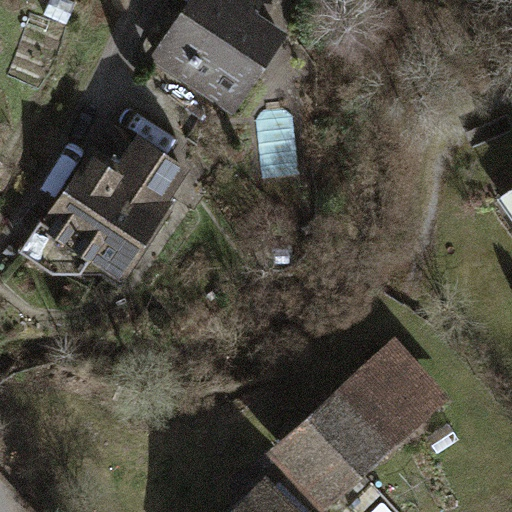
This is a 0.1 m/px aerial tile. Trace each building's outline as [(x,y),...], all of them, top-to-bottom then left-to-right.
[(263,0),(185,0),(147,57),(230,114),(289,27),(259,7),(263,0)] [(119,153),(91,135),(17,248),(55,273),(101,268),(123,283),(180,196),(175,193),(196,161),(139,124),(119,153)] [(511,179),(493,192),(511,219),(511,179)] [(396,334),(270,450),(323,507),(337,495),(353,511),(403,511),(367,472),(452,394),(396,334)] [(311,511),(268,469),(225,511),(311,511)]
